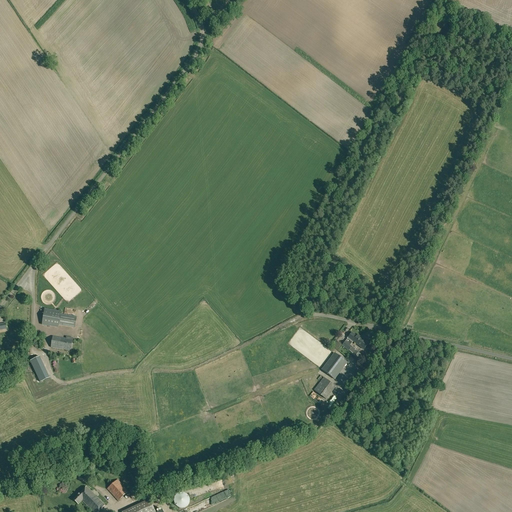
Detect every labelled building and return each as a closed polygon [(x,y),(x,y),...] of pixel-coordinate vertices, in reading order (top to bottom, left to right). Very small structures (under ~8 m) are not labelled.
[(61,312),(53,310),(45,309),(42,325),(50,326),(51,323),(75,327),(77,317),(60,314),(61,312)] [(360,338),(361,337),(358,335),(357,336),(352,333),(342,345),(352,353),(355,350),(351,347),(352,346),(348,344),(350,341),(352,342),(353,341),(355,343),(357,341),(358,341),(358,340),(359,340),(360,338)] [(53,337),(51,347),(71,351),(73,338),(66,337),(66,339),(53,337)] [(368,343),(361,337),(360,338),(359,340),(358,340),(358,341),(357,341),(355,343),(363,349),(368,343)] [(352,353),(351,354),(359,359),(361,361),(364,357),(355,350),(352,353)] [(347,363),(334,354),(322,370),(335,380),(347,363)] [(49,377),(47,372),(37,376),(40,382),(49,377)] [(335,386),(324,377),(314,390),(326,399),(335,386)] [(138,445),(130,442),(128,449),(137,452),(138,445)] [(120,463),(118,457),(109,459),(111,465),(120,463)] [(118,501),(129,492),(118,480),(107,489),(118,501)] [(93,511),(98,511),(105,506),(87,487),(74,500),(78,504),(82,501),(93,511)] [(155,511),(150,499),(123,511),(155,511)]
